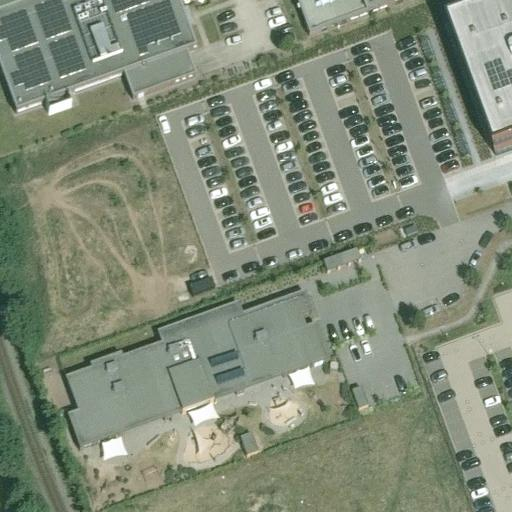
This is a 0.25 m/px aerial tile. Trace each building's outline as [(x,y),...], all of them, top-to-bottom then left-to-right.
[(0,0),(0,77),(14,117),(46,106),(50,117),(70,110),(66,98),(120,79),(129,105),(196,81),(187,55),(196,52),(176,0),(0,0)] [(298,0),(310,34),(409,0),(298,0)] [(511,7),(449,30),(495,157),(511,150),(511,7)] [(355,253),(322,263),(324,271),(357,260),(355,253)] [(76,414),(66,418),(79,453),(329,362),(316,325),(306,329),(302,317),(311,314),(304,294),(243,317),(239,304),(155,335),(159,346),(121,360),(119,355),(87,366),(89,371),(63,380),(76,414)]
